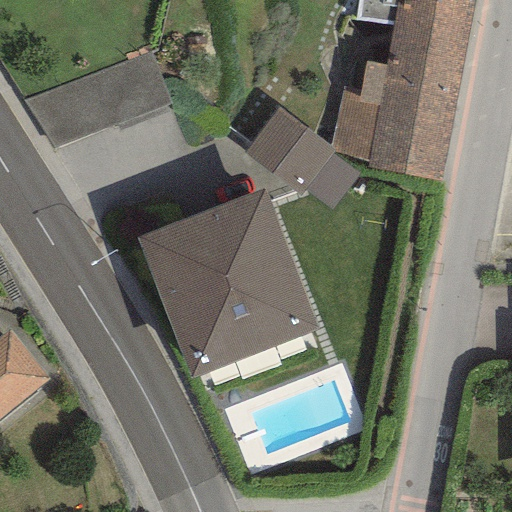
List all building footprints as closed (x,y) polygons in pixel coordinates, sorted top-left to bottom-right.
[(394,0),(391,25),(383,67),(363,63),(357,97),(341,90),(329,146),(334,149),(334,153),(366,162),(365,169),(440,182),(470,0),(394,0)] [(358,0),(355,20),(391,25),(394,0),(358,0)] [(332,151),(276,108),(242,152),(298,195),(302,190),(329,210),(356,175),(330,154),(332,151)] [(261,189),(134,238),(189,378),(316,330),(261,189)] [(0,336),(0,417),(47,379),(7,331),(0,336)]
